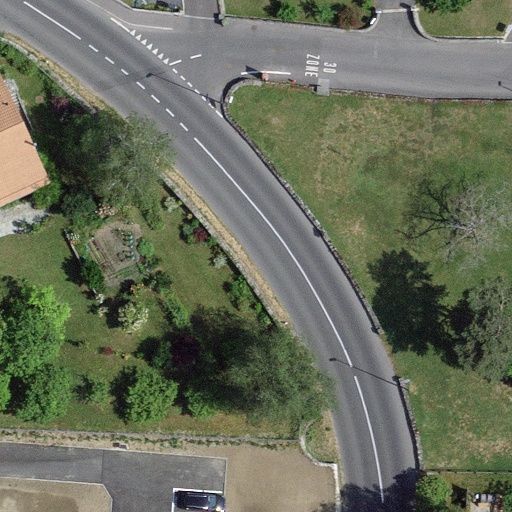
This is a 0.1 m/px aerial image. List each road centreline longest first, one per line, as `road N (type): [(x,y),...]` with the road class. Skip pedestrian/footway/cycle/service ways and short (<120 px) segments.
road 1 (secondary): [(383,511),(355,373),(309,283),(223,170),(138,82)]
road 2 (residential): [(511,72),(240,50),(193,56),(138,82)]
road 3 (secondary): [(138,82),(21,0)]
